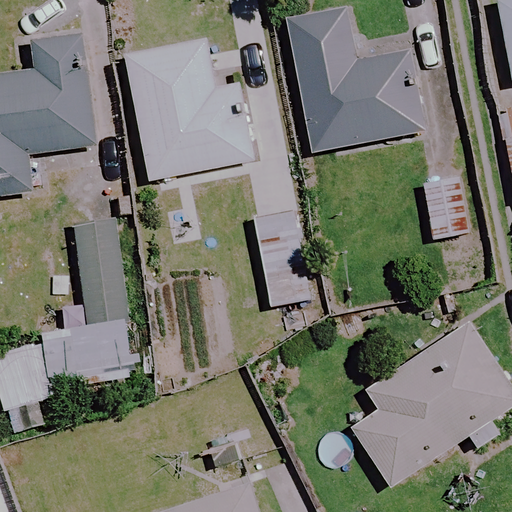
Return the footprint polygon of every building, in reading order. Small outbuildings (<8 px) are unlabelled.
[(511,0),(498,0),(511,73),(511,0)] [(360,63),(351,10),(288,22),(313,157),(418,138),(403,55),(360,63)] [(0,236),(34,231),(24,160),(92,150),(75,33),(16,42),(21,77),(0,79),(0,236)] [(218,94),(207,43),(126,59),(152,185),(257,164),(242,89),(218,94)] [(458,180),(424,187),(435,245),(470,239),(458,180)] [(311,303),(295,213),(254,220),(271,311),(311,303)] [(136,377),(116,223),(74,229),(87,328),(72,330),(79,384),(136,377)] [(511,411),(511,387),(468,324),(369,392),(383,411),(352,433),(394,493),(470,441),(479,453),(500,439),(491,426),(511,411)] [(259,511),(252,489),(179,511),(259,511)]
